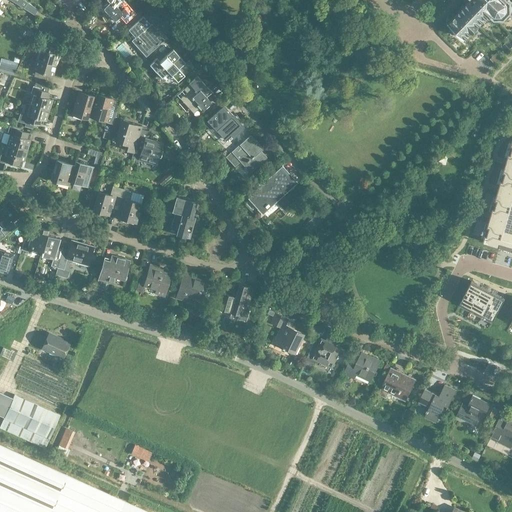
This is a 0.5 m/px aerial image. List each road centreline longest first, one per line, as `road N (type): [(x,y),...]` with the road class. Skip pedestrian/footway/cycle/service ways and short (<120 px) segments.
road 1 (unclassified): [(511,487),(245,360),(0,280)]
road 2 (residential): [(22,181),(47,216),(223,268),(242,259),(243,240),(175,133),(104,59)]
road 3 (track): [(374,511),(87,383)]
road 4 (residential): [(353,217),(148,0)]
road 5 (residential): [(457,371),(443,306),(461,267),(511,275)]
road 6 (residential): [(104,59),(69,78),(44,163),(22,181)]
road 7 (residential): [(457,371),(326,317)]
